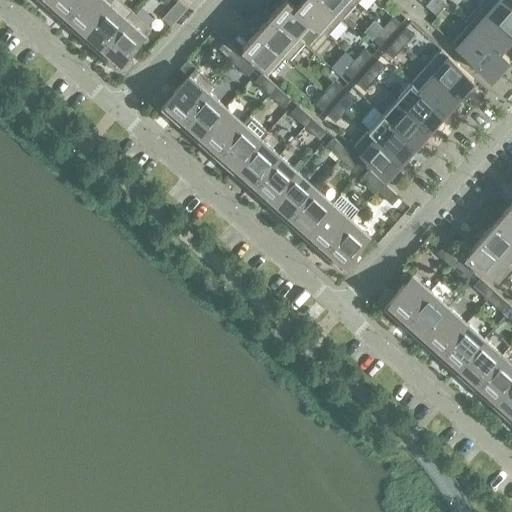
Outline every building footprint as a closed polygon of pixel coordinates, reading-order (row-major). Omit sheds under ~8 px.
[(43,0),(42,2),(54,12),(55,10),(62,16),(76,0),(43,0)] [(78,34),(108,1),(108,0),(76,0),(62,16),(68,22),(67,23),(78,34)] [(108,0),(108,1),(78,34),(90,44),(91,42),(98,48),(132,10),(121,0),(108,0)] [(295,5),(290,0),(283,0),(271,13),(304,42),(304,41),(297,35),(310,20),(317,27),(318,26),(295,5)] [(342,18),(321,0),(299,0),(295,5),(318,26),(317,27),(326,35),(342,18)] [(356,2),(354,0),(321,0),(342,18),(356,2)] [(428,0),(425,4),(436,14),(446,2),(443,0),(428,0)] [(511,3),(508,0),(481,0),(479,3),(511,31),(511,3)] [(511,34),(511,31),(479,3),(465,19),(508,57),(509,56),(500,48),(511,34)] [(132,10),(98,48),(104,54),(102,55),(114,66),(118,68),(123,69),(127,67),(130,64),(131,60),(130,55),(128,52),(151,26),(132,10)] [(304,42),(271,13),(257,29),(289,58),(304,42)] [(397,26),(389,19),(383,26),(391,33),(397,26)] [(468,23),(452,41),(491,76),(508,57),(465,19),(464,20),(468,23)] [(384,40),(391,33),(383,26),(376,33),(384,40)] [(289,58),(257,29),(242,46),(274,75),(289,58)] [(409,37),(401,30),(395,37),(403,44),(409,37)] [(397,51),(403,44),(395,37),(389,44),(397,51)] [(232,60),(239,52),(226,41),(219,49),(232,60)] [(473,76),(441,48),(426,64),(458,93),(473,76)] [(368,58),(360,51),(354,58),(362,65),(368,58)] [(253,65),(239,52),(232,60),(246,73),(253,65)] [(356,72),(362,65),(354,58),(348,65),(356,72)] [(381,70),(373,62),(366,69),(374,76),(381,70)] [(458,93),(426,64),(411,80),(443,109),(458,93)] [(195,66),(172,92),(168,89),(164,89),(160,91),(157,94),(156,98),(156,103),(159,106),(171,117),(173,115),(179,121),(213,82),(195,66)] [(368,83),(374,76),(366,69),(360,76),(368,83)] [(276,85),(263,73),(256,82),(268,93),(276,85)] [(443,109),(411,80),(397,97),(429,125),(443,109)] [(213,82),(179,121),(185,127),(184,128),(195,139),(225,106),(208,90),(214,83),(213,82)] [(333,97),(339,90),(331,83),(325,90),(333,97)] [(289,97),(276,85),(268,93),(282,105),(289,97)] [(333,97),(325,90),(319,97),(327,104),(333,97)] [(346,109),(352,102),(344,95),(338,101),(346,109)] [(429,125),(397,97),(383,113),(415,141),(429,125)] [(346,109),(338,101),(332,108),(340,115),(346,109)] [(311,117),(298,105),(291,113),(304,125),(311,117)] [(225,106),(195,139),(207,149),(208,148),(215,153),(243,122),(225,106)] [(415,141),(383,113),(368,129),(400,157),(415,141)] [(324,129),(311,117),(304,125),(317,137),(324,129)] [(243,122),(215,153),(221,159),(219,160),(231,171),(261,138),(258,135),(263,130),(250,118),(245,124),(243,122)] [(400,157),(368,129),(353,146),(385,174),(400,157)] [(347,149),(334,137),(327,146),(340,157),(347,149)] [(261,138),(231,171),(243,181),(244,180),(250,185),(278,154),(261,138)] [(360,161),(347,149),(340,157),(353,169),(360,161)] [(278,154),(250,185),(257,191),(255,193),(267,203),(296,170),(278,154)] [(383,181),(370,169),(362,177),(376,189),(383,181)] [(296,170),(267,203),(278,213),(280,212),(286,217),(314,186),(296,170)] [(396,193),(383,181),(376,189),(389,201),(396,193)] [(314,186),(286,217),(292,223),(291,225),(302,235),(332,202),(314,186)] [(350,218),(332,202),(302,235),(314,245),(316,244),(322,249),(350,218)] [(511,209),(508,205),(493,222),(511,238),(511,209)] [(350,218),(322,249),(328,255),(327,256),(339,268),(343,270),(347,270),(351,268),(354,265),(355,261),(355,256),(352,253),(369,234),(350,218)] [(511,238),(493,222),(479,238),(511,267),(511,238)] [(511,268),(511,267),(479,238),(464,254),(498,285),(511,268)] [(458,258),(445,246),(438,254),(451,266),(458,258)] [(472,270),(458,258),(451,266),(465,278),(472,270)] [(411,273),(395,291),(391,289),(387,289),(383,290),(380,294),(378,298),(379,302),(382,306),(394,317),(395,315),(402,321),(430,289),(411,273)] [(494,290),(481,278),(474,286),(487,298),(494,290)] [(430,289),(402,321),(408,326),(406,328),(418,338),(448,306),(430,289)] [(507,301),(494,290),(487,298),(500,310),(507,301)] [(466,321),(448,306),(418,338),(430,349),(431,347),(437,353),(466,321)] [(466,321),(437,353),(444,358),(442,360),(454,371),(483,337),(466,321)] [(483,337),(454,371),(465,381),(467,379),(473,385),(501,353),(483,337)] [(511,362),(501,353),(473,385),(479,391),(478,392),(490,403),(511,377),(511,362)] [(511,377),(490,403),(501,413),(503,411),(509,417),(511,413),(511,377)]
